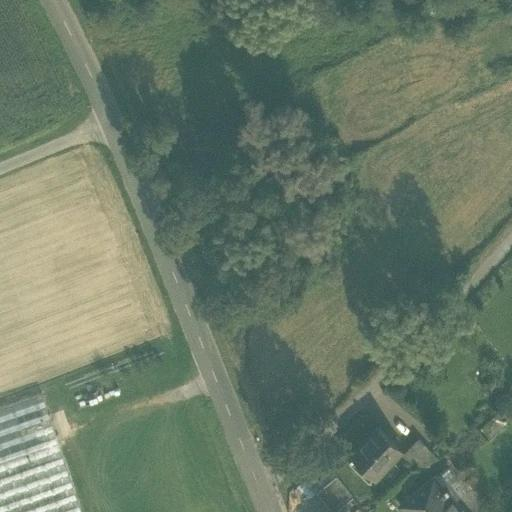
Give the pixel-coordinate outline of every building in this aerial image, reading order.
[(81,511),(42,392),(0,405),(0,511),(81,511)] [(401,447),(373,419),(346,446),(353,453),(350,457),(369,475),(372,472),(374,474),(401,447)] [(433,450),(415,433),(400,448),(418,465),(433,450)] [(354,494),(334,471),(314,487),(333,511),(354,494)] [(443,485),(434,473),(400,501),(408,511),(465,511),(446,488),(449,485),(447,482),(443,485)]
